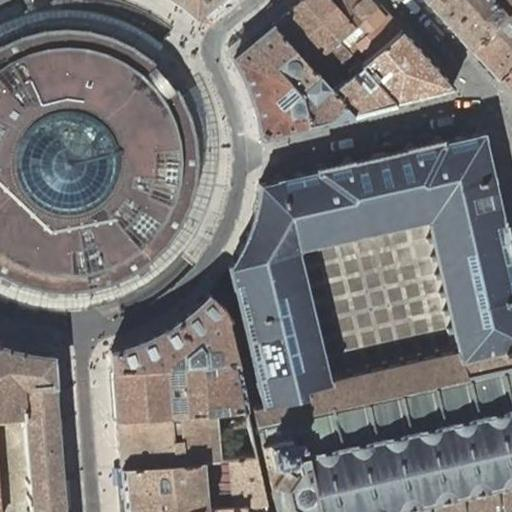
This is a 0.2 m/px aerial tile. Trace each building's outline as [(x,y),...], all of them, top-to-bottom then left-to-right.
[(178,0),(182,3),(188,7),(194,12),(209,0),(178,0)] [(303,0),(300,0),(271,24),(308,66),(318,76),(330,90),(343,79),(322,54),(327,49),(349,73),(360,64),(338,40),(338,39),(303,0)] [(330,0),(303,0),(338,39),(353,26),(330,0)] [(375,0),(330,0),(353,26),(379,4),(375,0)] [(426,0),(469,47),(505,13),(500,8),(493,0),(426,0)] [(505,13),(469,47),(497,78),(511,64),(511,0),(508,0),(500,8),(505,13)] [(353,26),(338,39),(338,40),(360,64),(360,65),(401,29),(379,4),(353,26)] [(126,32),(120,29),(114,27),(109,25),(103,23),(97,22),(91,20),(85,19),(79,19),(72,18),(66,18),(60,18),(54,18),(48,19),(42,20),(36,21),(30,23),(24,24),(18,26),(12,28),(7,31),(1,33),(0,33),(0,283),(5,286),(10,288),(16,291),(22,293),(28,294),(34,296),(40,297),(46,298),(52,299),(58,299),(64,299),(70,299),(76,299),(83,298),(89,297),(95,296),(101,295),(107,293),(112,291),(118,289),(124,287),(129,284),(135,281),(140,278),(145,275),(150,271),(155,267),(160,263),(164,259),(168,255),(173,250),(176,245),(180,240),(184,235),(187,230),(190,225),(193,219),(195,214),(197,208),(199,202),(201,196),(203,190),(204,184),(205,178),(206,172),(206,166),(206,160),(206,154),(206,148),(205,142),(204,135),(203,129),(202,123),(200,118),(198,112),(196,106),(194,100),(191,95),(188,89),(185,84),(181,79),(178,74),(174,69),(170,64),(166,60),(161,56),(157,52),(152,48),(147,44),(142,41),(137,37),(131,34),(126,32)] [(262,137),(351,114),(330,90),(318,76),(308,66),(271,24),(232,57),(235,61),(237,64),(239,69),(241,73),(243,76),(245,81),(246,85),(248,89),(250,93),(251,98),(253,102),(254,107),(255,111),(256,116),(257,121),(258,126),(258,130),(259,135),(262,137)] [(360,65),(394,103),(451,88),(452,85),(401,29),(360,65)] [(322,54),(343,79),(349,73),(327,49),(322,54)] [(330,90),(351,114),(394,103),(360,65),(360,64),(349,73),(343,79),(330,90)] [(511,64),(497,78),(511,94),(511,64)] [(511,264),(511,263),(511,262),(511,254),(510,255),(509,253),(511,252),(510,250),(509,246),(508,246),(506,240),(504,230),(506,230),(505,225),(504,223),(503,223),(502,221),(508,220),(507,214),(502,215),(501,213),(500,213),(497,200),(498,200),(497,195),(496,195),(493,182),(494,182),(494,179),(498,178),(497,172),(492,173),(492,171),(491,171),(488,159),(489,158),(488,157),(492,156),(491,152),(488,153),(487,151),(486,151),(483,138),(484,138),(484,137),(489,136),(487,129),(482,130),(481,125),(475,127),(476,132),(474,132),(474,133),(461,136),(461,135),(456,136),(456,137),(443,140),(443,139),(440,140),(439,135),(433,136),(434,141),(432,142),(432,143),(415,147),(415,146),(412,146),(411,141),(405,143),(406,148),(404,148),(405,149),(385,154),(385,153),(383,153),(383,152),(373,154),(374,155),(372,156),(372,157),(353,161),(353,160),(351,161),(349,156),(343,157),(344,162),(342,163),(342,164),(325,168),(325,167),(323,167),(321,162),(315,164),(316,168),(314,169),(315,170),(302,173),(301,172),(296,173),(297,174),(284,177),(283,176),(281,177),(280,172),(274,173),(275,179),(259,183),(258,188),(257,193),(256,199),(255,203),(255,204),(254,209),(253,213),(253,214),(251,218),(250,223),(248,228),(246,233),(245,237),(242,242),(240,246),(238,251),(236,255),(233,259),(231,263),(228,267),(249,358),(244,359),(245,363),(250,362),(260,405),(251,407),(254,422),(511,363),(511,264)] [(122,347),(116,348),(111,349),(110,351),(111,368),(165,365),(168,364),(170,362),(173,360),(177,355),(178,361),(178,363),(182,363),(200,361),(208,361),(211,361),(218,360),(235,359),(227,328),(223,307),(218,303),(208,293),(203,298),(198,302),(192,307),(187,312),(182,316),(176,320),(170,324),(165,327),(159,331),(154,334),(148,336),(144,339),(138,341),(133,343),(127,345),(122,347)] [(0,416),(23,415),(26,455),(30,500),(27,500),(28,509),(31,509),(30,511),(65,511),(65,509),(61,467),(57,424),(54,381),(52,354),(45,354),(39,353),(33,352),(26,350),(20,349),(14,348),(8,346),(2,343),(0,342),(0,416)] [(170,362),(168,364),(173,364),(178,363),(178,361),(177,355),(173,360),(170,362)] [(111,368),(115,418),(169,414),(185,413),(203,411),(203,405),(207,405),(208,411),(214,411),(224,410),(244,408),(235,359),(218,360),(211,361),(208,361),(200,361),(182,363),(178,363),(173,364),(168,364),(165,365),(111,368)] [(511,511),(511,363),(254,422),(263,462),(273,511),(511,511)] [(115,418),(119,465),(189,460),(218,457),(214,411),(208,411),(203,411),(185,413),(169,414),(115,418)] [(5,457),(26,455),(23,415),(0,416),(0,487),(8,487),(5,457)] [(227,457),(231,506),(243,505),(264,503),(254,455),(227,457)] [(189,460),(193,508),(231,506),(227,457),(218,457),(189,460)] [(119,465),(122,511),(146,511),(190,509),(193,508),(189,460),(119,465)] [(243,511),(266,511),(264,503),(243,505),(243,511)]
